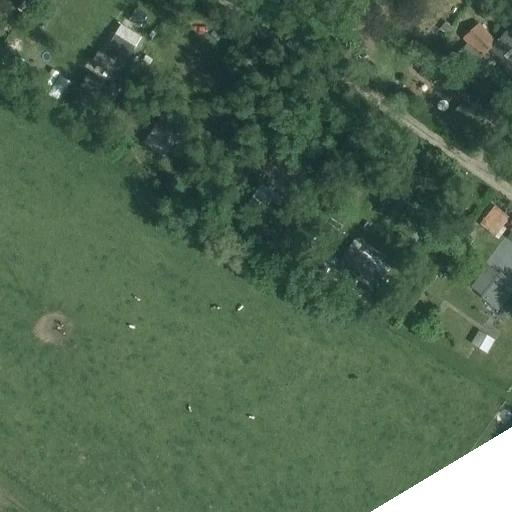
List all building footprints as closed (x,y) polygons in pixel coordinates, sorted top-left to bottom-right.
[(481,24),(464,39),(481,59),(482,57),(491,66),(497,60),(511,77),(511,29),(497,43),(481,24)] [(90,63),(85,71),(95,78),(101,69),(116,78),(141,39),(128,30),(122,40),(116,36),(103,56),(99,54),(93,64),(90,63)] [(470,49),(458,60),(475,78),(487,66),(470,49)] [(95,80),(74,114),(84,121),(105,87),(95,80)] [(168,110),(144,144),(165,159),(187,125),(168,110)] [(260,173),(293,197),(308,175),(274,152),(260,173)] [(261,218),(276,197),(261,187),(246,208),(261,218)] [(502,211),(493,204),(479,223),(488,230),(502,211)] [(342,261),(377,285),(385,273),(350,249),(342,261)] [(511,285),(488,266),(470,289),(496,311),(511,291),(511,285)] [(495,342),(480,332),(472,345),(488,355),(495,342)] [(0,511),(22,511),(0,495),(0,511)]
